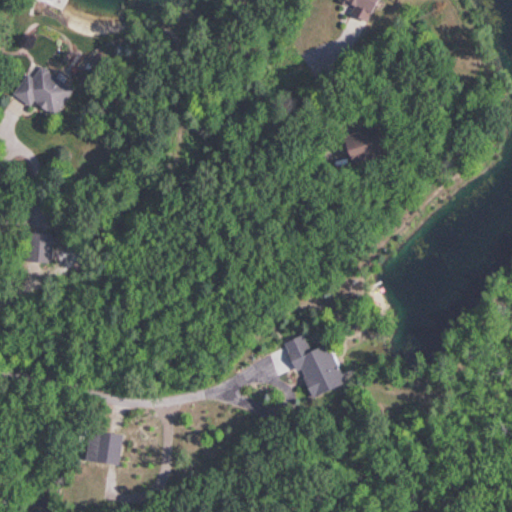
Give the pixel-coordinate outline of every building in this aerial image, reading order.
[(347,15),(361,22),(370,0),(333,0),(350,7),(347,15)] [(10,92),(47,119),(67,90),(31,63),(10,92)] [(368,132),(338,132),(338,156),(368,156),(368,132)] [(21,262),(47,263),(48,234),(22,233),(21,262)] [(341,384),(326,343),(304,351),(298,335),(279,342),(289,371),(296,369),(306,397),(341,384)] [(113,465),(117,436),(82,430),(77,460),(113,465)]
